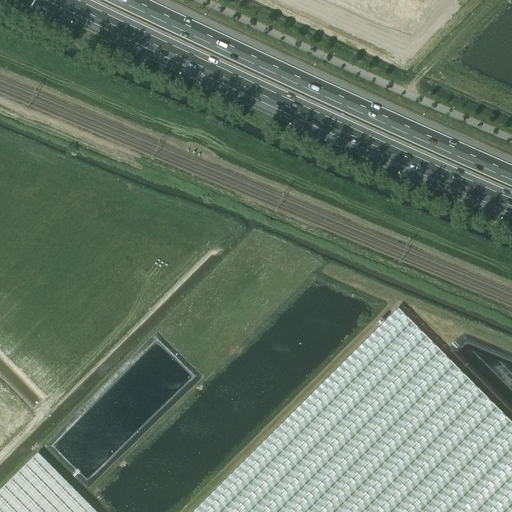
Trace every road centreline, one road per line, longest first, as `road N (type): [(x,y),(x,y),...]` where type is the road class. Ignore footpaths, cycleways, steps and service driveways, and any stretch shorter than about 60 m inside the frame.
road 1 (motorway): [(60,0),(511,206)]
road 2 (motorway): [(511,172),(133,0)]
